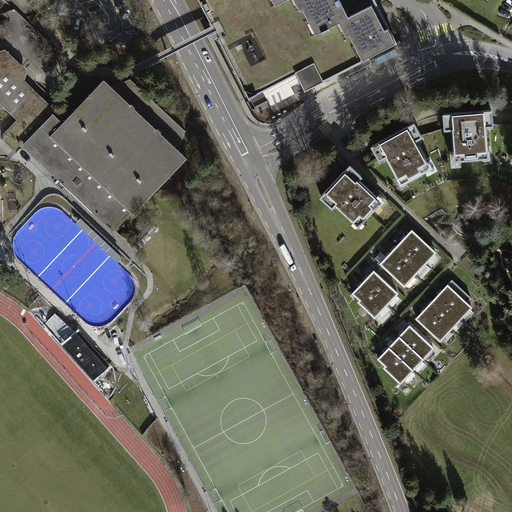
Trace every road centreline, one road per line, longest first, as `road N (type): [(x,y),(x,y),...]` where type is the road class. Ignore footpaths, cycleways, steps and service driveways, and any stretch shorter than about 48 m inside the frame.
road 1 (secondary): [(246,159),(402,511)]
road 2 (tertiary): [(246,159),(442,58)]
road 3 (secondary): [(166,0),(246,159)]
